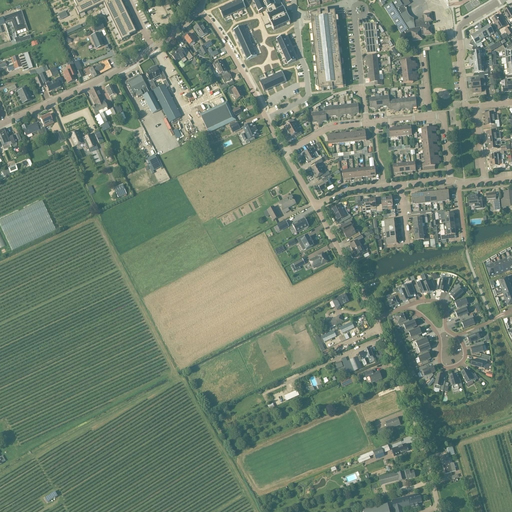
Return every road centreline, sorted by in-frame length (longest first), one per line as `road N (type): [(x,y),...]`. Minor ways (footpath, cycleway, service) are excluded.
road 1 (tertiary): [(5,122),(144,55),(197,9)]
road 2 (residential): [(439,511),(374,319)]
road 3 (residential): [(266,118),(308,96),(294,0)]
road 4 (residential): [(492,320),(466,249),(458,184)]
road 5 (residential): [(475,106),(464,102),(459,26),(501,0)]
road 6 (residential): [(266,118),(197,9)]
road 7 (residential): [(374,319),(315,205)]
road 8 (residential): [(402,308),(437,333),(440,366),(464,361),(457,336)]
